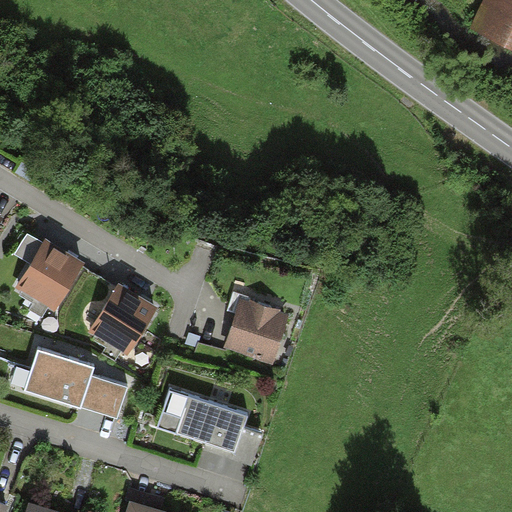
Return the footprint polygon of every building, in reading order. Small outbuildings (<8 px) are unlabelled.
[(511,0),(480,0),(466,33),(511,52),(511,0)] [(45,230),(15,281),(22,284),(18,290),(33,298),(29,304),(42,312),(48,301),(55,304),(85,253),(45,230)] [(119,274),(89,322),(127,345),(157,297),(119,274)] [(294,310),(240,291),(223,341),(277,360),(294,310)] [(93,359),(39,342),(26,385),(116,412),(126,379),(90,368),(93,359)] [(247,407),(170,381),(157,421),(206,438),(203,447),(252,463),(264,425),(243,418),(247,407)] [(191,511),(128,492),(121,511),(191,511)] [(83,511),(30,493),(23,511),(83,511)] [(0,511),(2,511),(8,499),(0,495),(0,511)]
